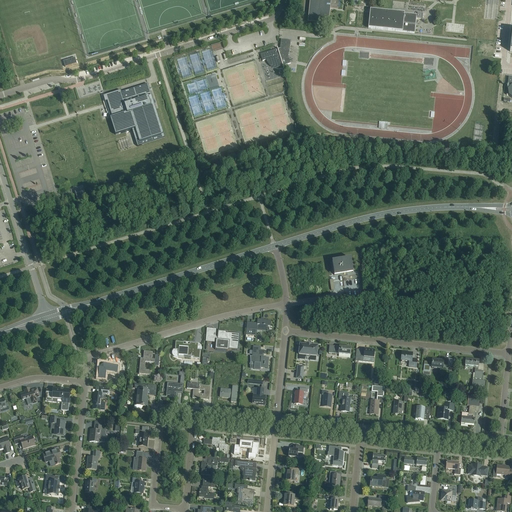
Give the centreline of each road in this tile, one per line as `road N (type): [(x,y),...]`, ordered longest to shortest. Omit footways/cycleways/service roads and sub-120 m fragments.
road 1 (unclassified): [(0,94),(80,79),(272,19),(284,0)]
road 2 (residential): [(84,381),(90,355),(284,304)]
road 3 (residential): [(509,353),(283,333)]
road 4 (secondary): [(274,246),(373,216),(484,208)]
road 5 (secondary): [(85,305),(274,246)]
road 6 (residential): [(184,510),(151,507),(160,410)]
road 7 (residential): [(72,511),(84,381)]
